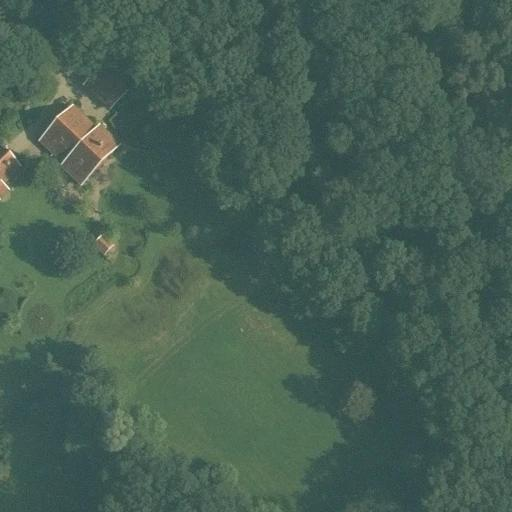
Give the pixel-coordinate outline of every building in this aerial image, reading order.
[(81,87),(109,113),(129,91),(101,66),(81,87)] [(97,127),(95,130),(71,108),(38,143),(62,165),(59,168),(79,187),(117,146),(97,127)] [(0,189),(21,168),(0,147),(0,189)] [(209,164),(195,176),(210,194),(224,182),(209,164)] [(112,247),(101,236),(91,247),(103,257),(112,247)]
